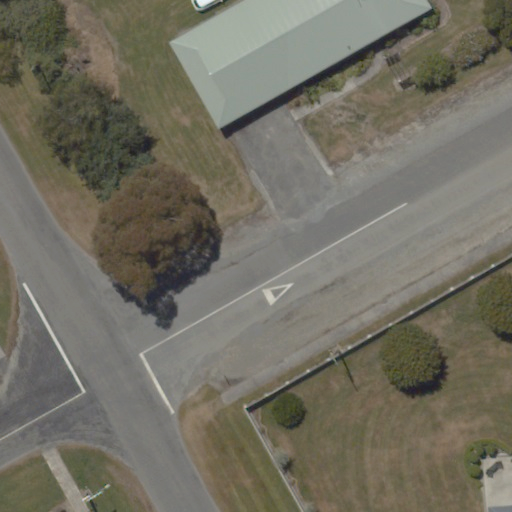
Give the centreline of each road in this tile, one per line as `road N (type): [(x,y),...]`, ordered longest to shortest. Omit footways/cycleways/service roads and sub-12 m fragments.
road 1 (residential): [(511,143),(113,373)]
road 2 (residential): [(0,174),(113,373)]
road 3 (residential): [(113,373),(192,511)]
road 4 (residential): [(113,373),(0,439)]
